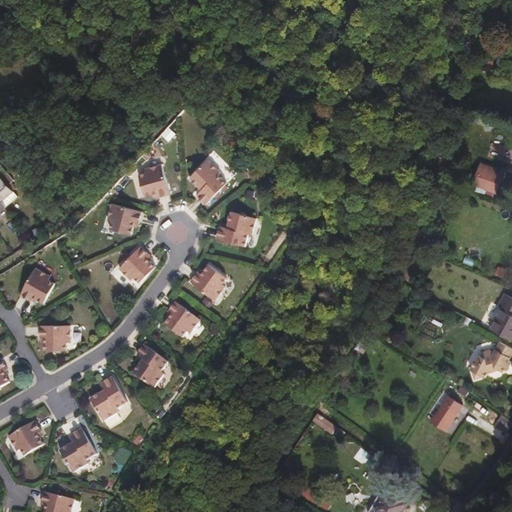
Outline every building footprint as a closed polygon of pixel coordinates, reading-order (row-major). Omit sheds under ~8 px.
[(205,190),(199,197),(208,206),(228,184),(220,176),(222,173),(210,161),(191,179),(200,188),(202,186),(205,190)] [(0,167),(0,173),(2,176),(10,186),(17,181),(3,164),(0,167)] [(148,173),(141,175),(147,197),(155,195),(159,194),(160,197),(160,198),(172,195),(164,165),(147,169),(148,173)] [(482,171),(476,188),(496,195),(501,179),(482,171)] [(0,177),(0,196),(5,203),(17,194),(10,186),(2,176),(0,177)] [(0,216),(10,209),(5,203),(0,196),(0,216)] [(130,223),(132,219),(136,221),(137,222),(143,211),(116,196),(107,211),(111,213),(107,219),(126,230),(130,223)] [(220,227),(217,239),(247,246),(250,234),(254,235),(257,218),(232,212),(229,224),(232,225),(231,230),(220,227)] [(156,269),(150,263),(147,261),(150,258),(151,257),(142,249),(120,270),(132,282),(135,279),(141,285),(156,269)] [(200,273),(192,283),(217,302),(228,287),(224,285),(228,279),(210,266),(206,272),(203,275),(200,274),(200,273)] [(32,301),(33,300),(35,297),(38,299),(46,303),(57,284),(49,279),(51,276),(37,268),(22,295),(32,301)] [(496,317),(511,323),(511,308),(495,300),(488,314),(496,317)] [(169,314),(171,315),(173,317),(171,320),(166,326),(184,340),(189,333),(192,335),(202,321),(177,303),(169,314)] [(507,349),(511,339),(511,323),(496,317),(486,339),(507,349)] [(48,339),(48,343),(48,351),(70,350),(70,342),(74,342),(74,325),(42,325),(43,339),(48,339)] [(143,364),(135,375),(156,390),(166,376),(163,373),(170,363),(146,345),(139,356),(147,362),(145,365),(143,364)] [(475,365),(468,380),(470,381),(473,390),(481,386),(483,387),(485,383),(496,379),(500,381),(502,378),(504,379),(508,370),(506,369),(511,358),(496,351),(491,362),(486,359),(480,362),(478,366),(475,365)] [(9,370),(3,359),(0,360),(0,390),(12,383),(7,376),(5,372),(8,371),(9,370)] [(102,393),(92,399),(105,422),(120,413),(117,409),(128,403),(113,377),(102,384),(107,393),(103,395),(102,393)] [(328,393),(322,400),(328,404),(333,396),(328,393)] [(450,400),(433,425),(448,435),(464,409),(450,400)] [(42,439),(39,435),(42,434),(44,433),(37,421),(10,437),(19,452),(22,450),(27,457),(46,446),(42,439)] [(495,428),(505,434),(509,428),(499,422),(495,428)] [(325,423),(321,429),(334,438),(338,432),(325,423)] [(72,445),(61,452),(74,474),(89,465),(88,462),(98,455),(83,429),(72,435),(77,445),(74,447),(72,445)] [(278,487),(275,492),(280,495),(283,490),(278,487)] [(44,505),(48,506),(47,510),(46,511),(73,511),(76,500),(47,492),(43,505),(44,505)] [(397,497),(389,493),(376,511),(404,511),(409,505),(405,503),(405,501),(404,498),(401,496),(398,496),(397,497)]
